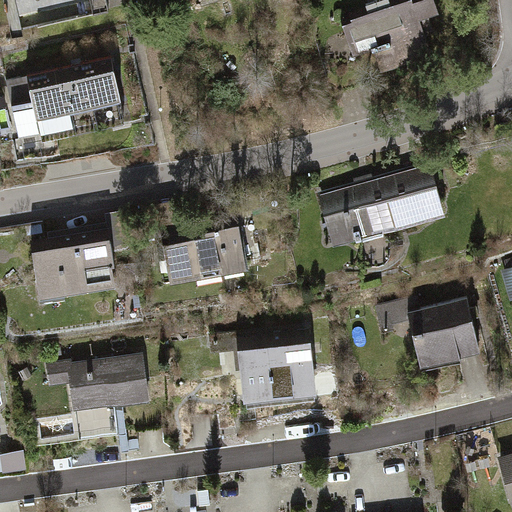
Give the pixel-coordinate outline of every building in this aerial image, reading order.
[(360,27),(353,29),(369,81),(466,52),(450,0),(449,0),(426,7),(425,3),(401,10),(398,1),(373,9),(376,18),(359,23),(360,27)] [(124,115),(112,54),(29,70),(35,102),(12,106),(18,135),(124,115)] [(359,187),(322,197),(337,252),(455,220),(440,165),(379,181),(378,178),(358,183),(359,187)] [(250,218),(169,232),(180,290),(205,286),(207,292),(233,288),(232,281),(261,276),(250,218)] [(124,245),(44,257),(51,304),(131,292),(124,245)] [(422,297),(379,309),(385,332),(417,322),(432,373),(490,357),(474,300),(427,313),(422,297)] [(329,347),(251,352),(255,409),(332,403),(329,347)] [(159,406),(154,355),(52,365),(54,390),(79,387),(82,414),(159,406)] [(0,389),(0,458),(13,457),(0,389)] [(511,460),(503,463),(511,493),(511,460)]
